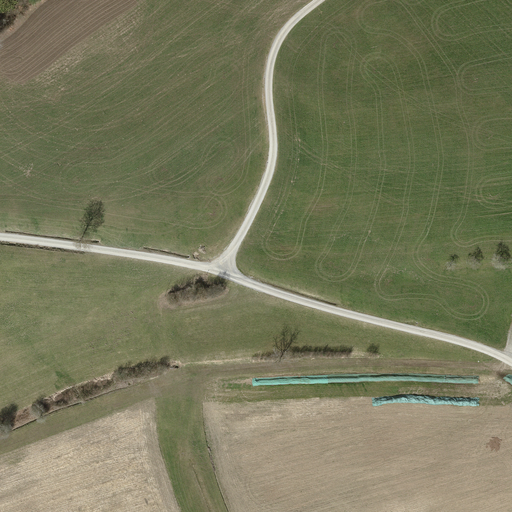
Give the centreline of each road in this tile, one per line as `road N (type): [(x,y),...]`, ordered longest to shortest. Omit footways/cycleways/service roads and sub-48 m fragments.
road 1 (track): [(0,238),(176,260),(511,362)]
road 2 (track): [(222,272),(272,166),(268,97),(278,40),(322,0)]
